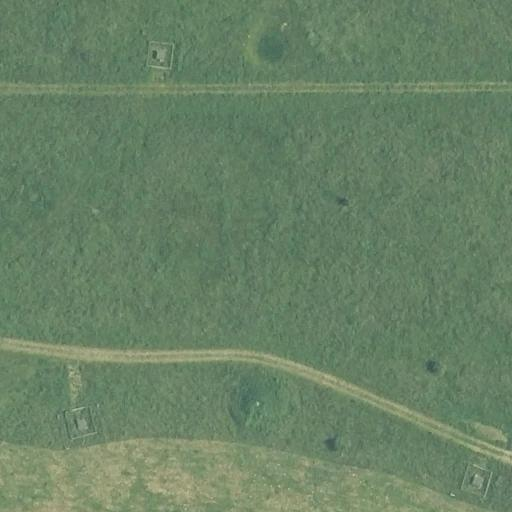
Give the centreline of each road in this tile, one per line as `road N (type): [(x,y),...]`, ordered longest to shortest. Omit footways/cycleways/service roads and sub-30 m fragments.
road 1 (track): [(0,343),(105,356),(259,356),(489,448),(480,468)]
road 2 (track): [(511,86),(0,87)]
